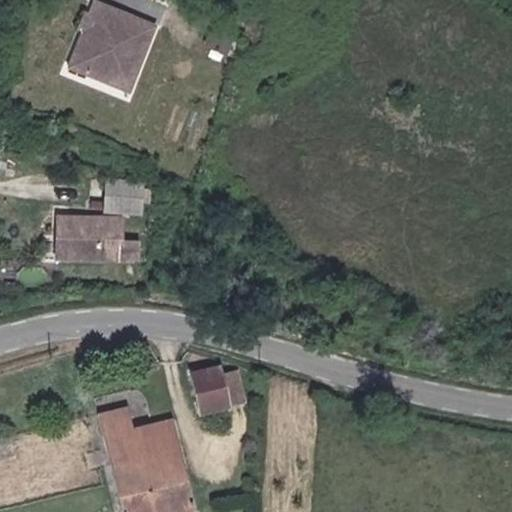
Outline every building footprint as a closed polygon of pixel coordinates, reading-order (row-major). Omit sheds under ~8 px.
[(160,23),(103,0),(94,0),(67,66),(131,92),(160,23)] [(145,181),(103,179),(102,210),(143,212),(145,181)] [(128,219),(61,217),(60,257),(142,260),(142,243),(127,243),(128,219)] [(220,365),(197,370),(206,411),(228,406),(220,365)] [(129,410),(99,417),(122,511),(177,511),(193,508),(172,422),(134,431),(129,410)]
